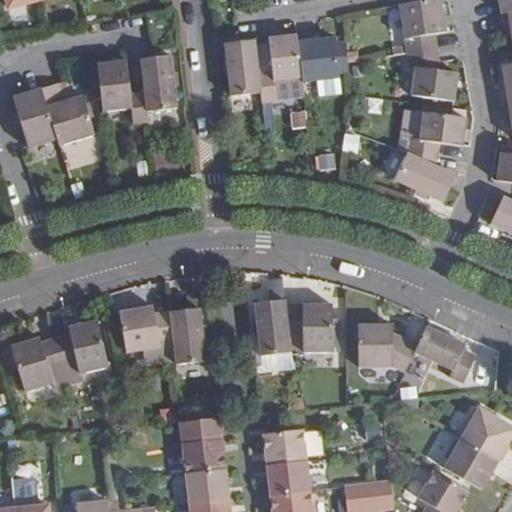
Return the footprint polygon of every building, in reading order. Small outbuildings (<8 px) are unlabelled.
[(5,0),(8,9),(40,1),(39,0),(5,0)] [(449,32),(442,0),(436,0),(400,7),(408,54),(439,49),(437,36),(449,32)] [(511,0),(498,0),(501,14),(511,11),(511,0)] [(511,11),(501,14),(504,31),(511,31),(511,11)] [(314,41),(312,33),(298,36),(304,79),(305,83),(341,79),(340,74),(351,72),(350,62),(347,43),(337,44),(336,39),(314,41)] [(259,75),(262,94),(263,104),(278,103),(276,83),(304,79),(298,36),(270,39),(271,43),(274,73),(259,75)] [(255,45),(255,41),(240,43),(226,45),(232,99),(262,94),(259,75),(255,45)] [(255,45),(259,75),(274,73),(271,43),(255,45)] [(443,74),(439,49),(408,54),(410,68),(416,69),(413,97),(455,102),(458,76),(443,74)] [(143,59),(147,93),(149,113),(178,110),(172,56),(157,57),(143,59)] [(128,60),(98,64),(103,111),(132,108),(134,124),(150,122),(149,113),(147,93),(132,95),(128,60)] [(506,90),(499,91),(502,105),(511,103),(511,65),(503,67),(506,90)] [(305,83),(304,79),(276,83),(278,103),(307,98),(305,83)] [(65,102),(60,83),(43,89),(58,139),(60,146),(95,135),(84,97),(65,102)] [(28,148),(58,139),(43,89),(14,98),(28,147),(28,148)] [(511,103),(502,105),(504,122),(511,122),(511,124),(511,103)] [(273,109),(264,109),(266,133),(276,133),(273,109)] [(421,141),(424,115),(403,112),(399,138),(411,139),(421,141)] [(464,148),(467,119),(454,118),(424,115),(421,141),(411,139),(409,157),(438,170),(442,146),(464,148)] [(344,134),(343,152),(359,153),(360,135),(344,134)] [(511,155),(501,154),(499,184),(511,185),(511,155)] [(317,155),(317,171),(336,170),(335,155),(317,155)] [(175,156),(156,158),(158,173),(177,171),(175,156)] [(457,177),(438,170),(409,157),(397,184),(446,206),(451,192),(457,177)] [(511,206),(502,202),(498,214),(493,228),(511,236),(511,206)] [(290,337),(287,306),(286,301),(255,304),(261,357),(292,354),(290,337)] [(161,344),(174,342),(171,312),(155,313),(154,306),(121,312),(129,354),(144,351),(162,348),(161,344)] [(334,306),(287,306),(290,337),(303,337),(303,354),(333,354),(334,306)] [(177,363),(178,365),(207,362),(201,308),(171,312),(174,342),(177,363)] [(69,330),(70,335),(55,340),(64,369),(69,387),(84,383),(82,375),(109,369),(98,323),(69,330)] [(405,375),(415,355),(418,347),(395,336),(395,328),(359,328),(358,370),(394,371),(405,375)] [(427,328),(418,347),(415,355),(453,373),(450,380),(464,387),(477,360),(463,353),(466,347),(427,328)] [(303,337),(290,337),(292,354),(303,354),(303,337)] [(69,387),(64,369),(55,340),(41,344),(39,339),(11,349),(24,393),(53,384),(55,391),(69,387)] [(177,363),(174,342),(161,344),(162,348),(144,351),(145,366),(177,363)] [(469,416),(458,437),(498,460),(500,461),(509,447),(507,446),(511,436),(511,427),(479,409),(474,418),(469,416)] [(264,435),(268,466),(306,461),(303,430),(264,435)] [(458,437),(446,457),(450,459),(445,469),(481,490),(498,460),(458,437)] [(183,444),(186,475),(225,470),(222,439),(183,444)] [(306,461),(268,466),(271,496),(310,491),(306,461)] [(186,475),(190,505),(229,501),(225,470),(186,475)] [(455,511),(468,491),(434,472),(419,499),(429,505),(424,511),(455,511)] [(391,482),(375,484),(378,511),(394,509),(391,482)] [(375,484),(360,486),(363,511),(365,511),(378,511),(375,484)] [(363,511),(360,486),(345,488),(347,511),(363,511)] [(312,511),(310,491),(271,496),(272,511),(312,511)] [(37,501),(14,504),(14,511),(49,511),(49,505),(38,506),(37,501)] [(190,505),(191,511),(230,511),(229,501),(190,505)] [(77,511),(108,511),(108,502),(76,505),(77,511)]
